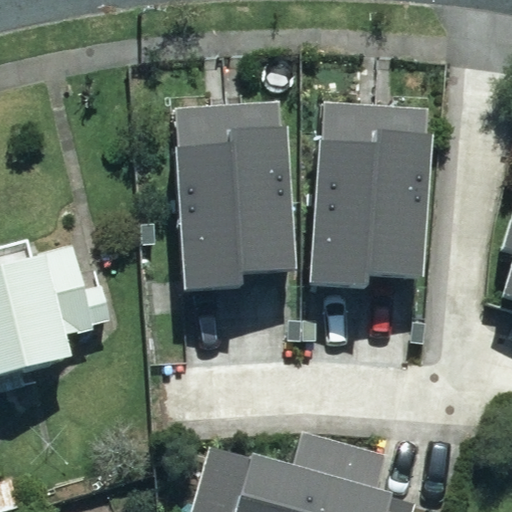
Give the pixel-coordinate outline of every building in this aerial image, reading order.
[(440,108),(329,103),(321,281),(376,283),(376,274),(433,277),(440,108)] [(288,104),(182,105),(184,286),(255,285),(255,271),(298,271),(297,127),(288,127),(288,104)] [(511,205),(500,251),(511,254),(511,293),(511,297),(511,205)] [(101,326),(100,322),(119,317),(111,282),(95,285),(83,240),(0,262),(0,375),(84,354),(78,332),(101,326)] [(389,511),(396,482),(209,446),(195,511),(389,511)]
